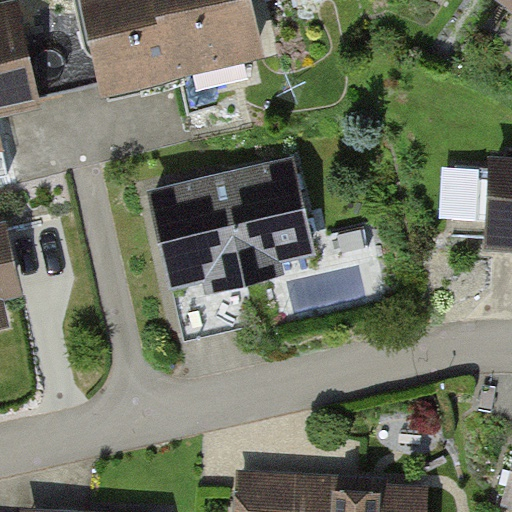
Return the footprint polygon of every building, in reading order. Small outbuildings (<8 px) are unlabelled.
[(75,0),(97,109),(263,76),(247,0),(75,0)] [(511,0),(485,0),(481,6),(511,30),(511,0)] [(17,14),(0,17),(0,124),(38,117),(17,14)] [(511,165),(486,166),(486,268),(511,267),(511,165)] [(291,169),(147,203),(171,306),(315,272),(291,169)] [(3,234),(0,234),(0,345),(10,343),(3,315),(22,311),(3,234)] [(425,511),(426,500),(240,487),(238,511),(425,511)]
